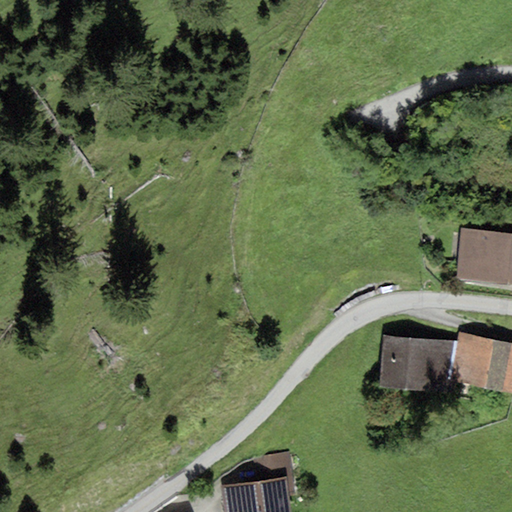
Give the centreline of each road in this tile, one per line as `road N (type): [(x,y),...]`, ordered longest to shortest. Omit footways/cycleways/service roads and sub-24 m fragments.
road 1 (residential): [(144,511),(245,427),(346,324),(397,305),(511,310)]
road 2 (residential): [(511,78),(378,111)]
